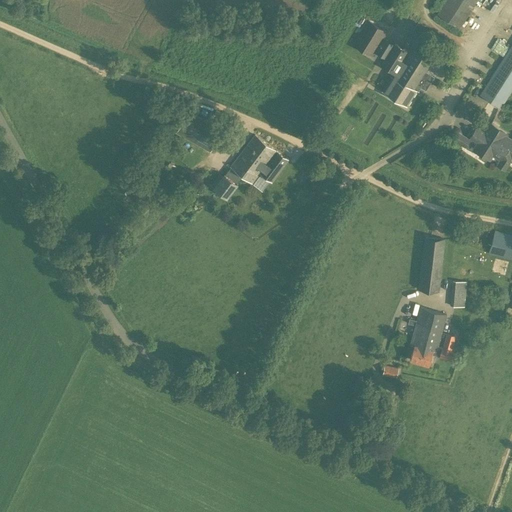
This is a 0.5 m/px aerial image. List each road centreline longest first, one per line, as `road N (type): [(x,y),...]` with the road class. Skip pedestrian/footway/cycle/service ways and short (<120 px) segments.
road 1 (track): [(0,26),(278,130),(421,202),(511,221)]
road 2 (unclassified): [(241,395),(129,341),(108,319),(0,128)]
road 3 (unclassified): [(471,511),(241,395)]
road 4 (unclassified): [(241,395),(333,196),(362,172)]
